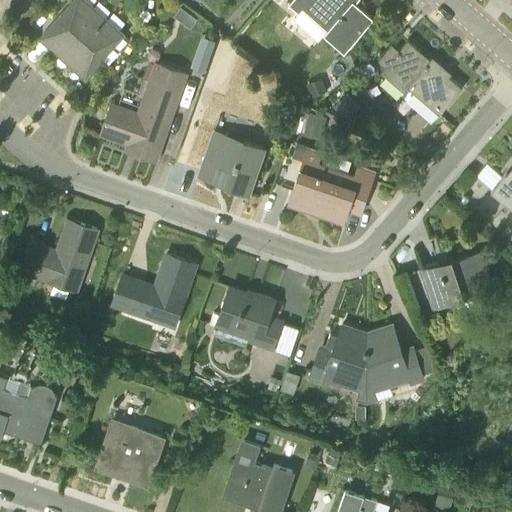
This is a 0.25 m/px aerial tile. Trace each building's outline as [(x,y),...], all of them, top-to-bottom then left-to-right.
[(125,33),(87,0),(73,0),(40,38),(52,49),(54,46),(84,72),(81,75),(85,78),(125,33)] [(291,0),(289,3),(299,12),(303,9),(327,30),(323,33),(344,51),(373,18),(351,0),(291,0)] [(190,27),(197,18),(180,6),(173,15),(190,27)] [(210,63),(217,36),(204,33),(197,60),(210,63)] [(399,95),(408,85),(430,59),(408,39),(381,69),(386,73),(381,79),(399,95)] [(430,59),(408,85),(420,95),(415,101),(435,118),(462,87),(430,59)] [(155,160),(186,71),(155,60),(137,110),(112,102),(101,133),(140,147),(137,154),(155,160)] [(328,91),(323,77),(304,84),(309,98),(328,91)] [(367,133),(375,124),(361,110),(352,119),(367,133)] [(309,113),(306,127),(305,132),(323,136),(327,116),(309,112),(309,113)] [(266,146),(215,128),(198,175),(249,193),(266,146)] [(307,146),(300,165),(293,189),(288,203),(343,222),(348,209),(360,213),(375,171),(357,165),(354,174),(319,162),(322,151),(307,146)] [(493,182),(502,171),(490,161),(481,172),(493,182)] [(511,176),(511,177),(506,172),(491,189),(511,206),(511,176)] [(469,199),(462,192),(455,200),(462,207),(469,199)] [(75,291),(90,248),(97,229),(68,219),(57,250),(32,242),(21,272),(75,291)] [(511,231),(506,227),(501,232),(510,240),(511,237),(511,231)] [(492,283),(488,271),(482,252),(452,262),(453,264),(443,268),(442,262),(422,269),(435,306),(453,300),(457,314),(476,308),(472,296),(475,295),(473,289),(492,283)] [(173,329),(189,282),(196,264),(167,253),(155,286),(122,275),(112,305),(136,314),(166,324),(165,326),(173,329)] [(230,286),(223,305),(220,314),(213,311),(209,322),(214,324),(214,325),(249,338),(248,341),(271,349),(281,321),(268,316),(274,299),(257,293),(257,295),(230,286)] [(367,404),(367,332),(342,323),(338,336),(330,333),(325,345),(320,348),(309,377),(323,382),(324,379),(358,391),(354,402),(365,405),(367,404)] [(367,332),(367,404),(377,400),(393,395),(390,386),(409,380),(410,384),(425,378),(424,374),(436,370),(428,345),(402,354),(392,324),(367,332)] [(286,371),(279,391),(292,395),(299,376),(286,371)] [(0,375),(0,433),(2,434),(4,428),(12,430),(11,433),(41,443),(58,395),(54,393),(52,389),(51,387),(50,386),(47,384),(45,384),(42,383),(40,383),(38,383),(36,384),(33,387),(31,386),(28,396),(4,388),(8,378),(0,375)] [(276,393),(281,380),(272,376),(267,389),(276,393)] [(365,419),(365,405),(356,405),(356,419),(365,419)] [(164,435),(113,417),(96,467),(147,484),(164,435)] [(260,443),(245,438),(225,495),(259,506),(258,510),(263,511),(278,511),(293,470),(273,463),(272,466),(270,465),(261,463),(255,460),(260,443)] [(511,439),(501,463),(511,467),(511,439)] [(314,466),(318,454),(309,451),(305,463),(314,466)] [(336,466),(339,457),(328,453),(325,462),(336,466)] [(448,510),(454,492),(438,486),(432,504),(448,510)] [(376,500),(346,489),(337,511),(378,511),(373,510),(376,500)]
